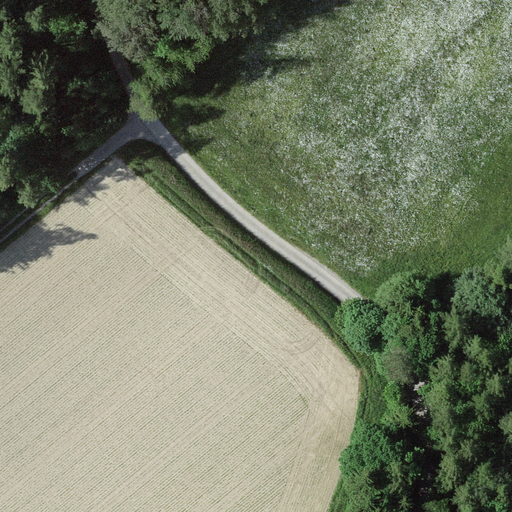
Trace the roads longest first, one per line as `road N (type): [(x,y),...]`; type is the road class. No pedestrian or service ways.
road 1 (track): [(426,511),(425,425),(407,359),(371,315),(245,218),(168,141),(129,83),(95,0)]
road 2 (track): [(149,118),(0,236)]
